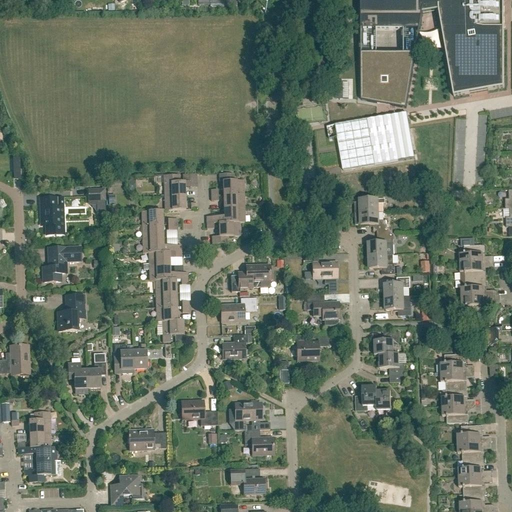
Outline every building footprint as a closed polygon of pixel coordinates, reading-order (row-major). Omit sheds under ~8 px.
[(361,0),(362,31),(420,31),(423,15),(439,12),(454,98),(504,89),(504,0),(502,0),(361,0)] [(362,55),(362,85),(367,85),(367,102),(377,104),(406,109),(416,55),(362,55)] [(407,114),(335,126),(343,171),(415,159),(409,125),(407,114)] [(164,198),(185,197),(185,189),(197,189),(196,176),(196,175),(183,176),(184,183),(180,183),(179,176),(164,177),(164,198)] [(223,197),(244,196),(243,182),(233,182),(233,175),(219,175),(219,183),(223,183),(223,197)] [(104,190),(88,191),(89,203),(105,202),(104,190)] [(224,210),(244,210),(244,196),(223,197),(224,210)] [(185,197),(164,198),(165,212),(186,211),(185,197)] [(58,199),(40,200),(41,222),(46,222),(46,237),(64,236),(63,216),(63,199),(58,199)] [(354,214),(378,213),(378,205),(385,205),(384,200),(359,201),(360,203),(354,204),(354,214)] [(239,223),(239,224),(245,223),(244,210),(224,210),(224,217),(207,218),(207,225),(214,224),(219,224),(239,223)] [(142,227),(163,226),(163,212),(141,213),(142,227)] [(385,222),(378,222),(378,213),(354,214),(355,226),(360,226),(360,227),(373,226),(373,233),(376,232),(386,232),(385,222)] [(240,238),(239,224),(239,223),(219,224),(219,238),(212,238),(212,246),(228,245),(228,238),(240,238)] [(142,240),(164,240),(163,226),(142,227),(142,240)] [(417,238),(425,238),(425,230),(417,231),(417,238)] [(368,245),(369,258),(387,257),(386,248),(393,248),(393,238),(389,238),(377,238),(377,244),(368,245)] [(174,253),(181,253),(181,247),(164,247),(164,240),(142,240),(143,255),(148,254),(170,253),(170,254),(174,254),(174,253)] [(460,265),(483,264),(482,255),(485,255),(485,247),(474,247),(474,240),(460,241),(461,241),(461,248),(464,248),(464,255),(460,255),(460,265)] [(43,284),(61,283),(61,276),(66,275),(66,264),(79,263),(78,249),(80,249),(66,249),(47,250),(48,269),(43,269),(43,284)] [(170,267),(170,254),(170,253),(148,254),(149,265),(143,265),(143,268),(170,267)] [(318,264),(318,257),(304,257),(305,264),(312,264),(312,281),(338,281),(337,263),(318,264)] [(393,265),(393,257),(387,257),(369,258),(369,271),(381,270),(382,276),(394,276),(394,265),(393,265)] [(461,282),(486,281),(486,273),(483,273),(483,264),(460,265),(461,282)] [(181,281),(187,280),(187,274),(170,275),(170,267),(143,268),(143,271),(149,271),(149,282),(155,282),(176,281),(181,281)] [(231,294),(240,294),(239,291),(252,290),(252,289),(271,289),(270,283),(271,283),(270,267),(246,268),(246,275),(238,275),(238,278),(231,279),(231,294)] [(379,280),(377,272),(368,274),(369,281),(379,280)] [(385,299),(403,298),(403,289),(410,289),(409,279),(397,279),(397,286),(385,286),(385,299)] [(155,295),(176,295),(176,281),(155,282),(155,295)] [(461,299),(496,298),(496,291),(484,292),(483,289),(486,289),(486,281),(461,282),(461,299)] [(156,309),(177,309),(176,295),(155,295),(156,309)] [(313,318),(322,317),(322,322),(324,322),(324,327),(333,327),(335,326),(337,325),(338,323),(338,321),(339,321),(338,304),(324,304),(324,296),(306,297),(307,312),(313,311),(313,318)] [(83,312),(83,306),(84,306),(84,297),(66,298),(66,314),(57,314),(58,333),(77,332),(77,321),(85,320),(84,312),(83,312)] [(410,298),(403,298),(385,299),(386,312),(398,312),(398,318),(411,318),(410,298)] [(497,303),(496,298),(461,299),(462,316),(488,315),(487,306),(484,307),(484,304),(497,303)] [(221,324),(244,323),(244,313),(256,313),(256,300),(241,301),(241,307),(221,307),(221,324)] [(156,309),(156,323),(162,323),(177,322),(177,309),(156,309)] [(183,336),(183,322),(177,322),(162,323),(163,344),(170,344),(170,336),(183,336)] [(394,356),(394,355),(394,346),(399,346),(398,332),(383,333),(384,342),(374,342),(374,357),(379,356),(394,356)] [(304,345),(304,336),(291,337),(292,348),(296,348),(297,363),(319,362),(318,344),(304,345)] [(223,361),(245,361),(245,345),(247,345),(247,337),(233,337),(233,345),(222,345),(223,361)] [(133,353),(134,371),(146,370),(146,345),(140,345),(140,353),(133,353)] [(134,371),(133,353),(125,353),(125,346),(114,346),(115,359),(120,358),(121,375),(134,374),(134,371)] [(25,348),(25,347),(18,347),(18,348),(10,348),(10,357),(6,358),(6,362),(0,362),(0,375),(11,375),(11,377),(27,376),(27,370),(30,370),(29,363),(27,363),(27,348),(25,348)] [(93,355),(94,365),(105,364),(105,355),(93,355)] [(390,377),(405,376),(404,364),(400,365),(399,355),(394,355),(394,356),(379,356),(380,370),(389,370),(390,377)] [(441,374),(474,373),(474,367),(463,367),(463,365),(466,364),(466,356),(445,357),(445,365),(438,365),(437,366),(437,375),(441,374)] [(87,372),(88,390),(100,389),(100,377),(106,377),(105,364),(94,365),(94,372),(87,372)] [(88,390),(87,372),(80,372),(80,365),(68,366),(69,382),(74,381),(75,391),(75,390),(76,395),(87,395),(87,390),(88,390)] [(289,385),(288,372),(279,372),(280,386),(289,385)] [(441,384),(446,384),(446,391),(467,390),(467,382),(464,382),(464,379),(475,379),(474,373),(441,374),(441,384)] [(221,385),(224,393),(232,390),(229,382),(221,385)] [(376,392),(377,392),(376,387),(362,388),(362,397),(355,398),(356,413),(368,412),(368,407),(377,407),(376,392)] [(442,409),(465,408),(464,399),(467,399),(467,390),(446,391),(446,399),(442,399),(442,409)] [(377,407),(377,412),(386,412),(386,416),(395,416),(395,407),(391,408),(390,392),(377,392),(376,392),(377,407)] [(235,405),(236,422),(230,425),(234,432),(244,432),(252,432),(270,431),(270,424),(258,424),(258,422),(261,421),(261,404),(257,405),(257,402),(243,403),(243,405),(235,405)] [(204,414),(204,404),(181,405),(182,420),(200,420),(200,428),(217,427),(217,413),(204,414)] [(465,408),(442,409),(442,418),(447,418),(447,425),(469,425),(468,416),(465,416),(465,408)] [(29,435),(51,434),(50,413),(34,414),(34,421),(29,421),(29,435)] [(458,445),(491,444),(491,439),(480,439),(480,436),(483,436),(483,427),(462,428),(462,436),(457,436),(458,445)] [(204,432),(204,442),(213,441),(212,431),(204,432)] [(153,435),(153,432),(129,432),(129,438),(128,438),(128,440),(129,440),(130,452),(154,451),(166,450),(166,435),(153,435)] [(259,432),(252,432),(244,432),(244,446),(252,446),(253,457),(274,456),(273,439),(259,439),(259,432)] [(51,448),(51,434),(29,435),(30,449),(51,448)] [(463,462),(484,462),(483,453),(481,454),(480,445),(491,445),(491,444),(458,445),(458,455),(462,455),(463,462)] [(36,463),(57,462),(57,448),(51,448),(30,449),(25,449),(18,449),(18,456),(36,455),(36,463)] [(57,462),(36,463),(37,476),(32,477),(32,471),(25,471),(25,477),(29,477),(29,484),(45,483),(45,476),(58,476),(60,476),(60,462),(57,462)] [(481,470),(484,470),(484,462),(463,462),(463,470),(458,470),(459,479),(492,478),(492,472),(481,473),(481,470)] [(245,481),(244,471),(233,472),(233,485),(243,484),(243,496),(265,495),(265,480),(245,481)] [(139,487),(139,478),(120,479),(120,488),(111,488),(112,498),(133,497),(133,500),(143,499),(143,487),(139,487)] [(464,496),(485,495),(485,487),(482,487),(481,484),(492,484),(492,478),(459,479),(459,489),(464,488),(464,496)] [(459,511),(493,511),(494,506),(482,507),(482,504),(485,503),(485,495),(464,496),(464,504),(459,504),(459,511)]
